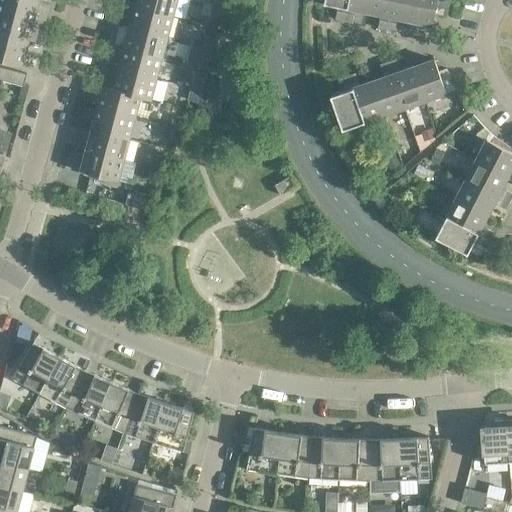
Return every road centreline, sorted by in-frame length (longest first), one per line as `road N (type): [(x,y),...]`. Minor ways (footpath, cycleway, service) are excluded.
road 1 (residential): [(8,269),(77,0)]
road 2 (residential): [(233,378),(74,311),(8,269)]
road 3 (residential): [(477,384),(370,395),(233,378)]
road 4 (residential): [(200,511),(233,378)]
road 5 (residential): [(441,511),(477,384)]
